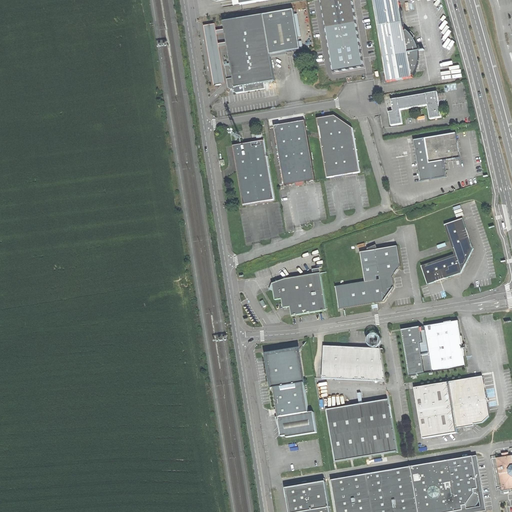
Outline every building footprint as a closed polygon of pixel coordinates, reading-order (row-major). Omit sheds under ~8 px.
[(351,0),(319,0),(331,71),(363,66),(351,0)] [(373,0),(383,57),(408,53),(404,31),(399,0),(373,0)] [(294,10),(264,15),(270,54),(301,49),(294,10)] [(224,21),(230,20),(229,13),(214,15),(216,23),(224,21)] [(270,54),(264,15),(230,20),(224,21),(228,46),(231,63),(224,64),(228,88),(237,94),(265,89),(264,83),(275,81),(270,54)] [(408,53),(408,54),(419,52),(418,47),(416,43),(415,41),(413,38),(412,39),(408,35),(409,33),(408,31),(406,30),(406,31),(404,31),(408,53)] [(419,55),(419,52),(408,54),(412,75),(413,75),(414,76),(415,74),(417,71),(418,67),(419,63),(419,60),(419,55)] [(408,54),(408,53),(383,57),(385,70),(387,83),(412,78),(412,75),(408,54)] [(444,91),(438,92),(440,104),(446,103),(444,91)] [(391,126),(402,124),(400,110),(427,106),(430,119),(441,118),(439,104),(440,104),(438,92),(392,100),(393,105),(394,111),(389,112),(391,126)] [(360,172),(352,127),(336,117),(329,118),(317,120),(327,177),(360,172)] [(284,185),(315,179),(305,120),(289,123),(274,125),(284,185)] [(456,133),(425,138),(429,163),(443,161),(460,158),(456,133)] [(274,199),(264,138),(250,141),(250,143),(245,144),(235,145),(236,150),(235,150),(235,151),(234,151),(235,155),(236,155),(237,158),(235,159),(242,200),(250,198),(250,200),(253,202),(255,201),(255,202),(274,199)] [(429,163),(425,138),(414,140),(417,159),(421,181),(446,177),(443,161),(429,163)] [(422,266),(428,284),(448,278),(458,274),(461,273),(471,252),(473,249),(463,219),(456,222),(445,225),(455,255),(422,266)] [(398,246),(376,249),(381,279),(366,281),(336,287),(340,309),(365,305),(384,302),(395,287),(393,277),(401,265),(398,246)] [(381,279),(376,249),(361,252),(366,281),(381,279)] [(273,291),(275,300),(282,299),(283,307),(290,306),(292,316),(294,315),(296,316),(296,315),(308,313),(309,314),(310,313),(322,311),(323,311),(324,310),(327,310),(320,273),(286,278),(272,283),(273,291)] [(466,366),(465,356),(463,349),(462,343),(461,336),(459,321),(453,322),(445,323),(438,324),(425,326),(425,329),(433,372),(466,366)] [(410,376),(433,372),(425,329),(421,330),(420,326),(413,327),(413,328),(402,330),(410,376)] [(386,382),(381,349),(354,348),(325,346),(323,378),(386,382)] [(280,358),(279,358),(278,357),(278,356),(276,355),(274,354),(272,355),(270,356),(269,358),(268,360),(269,362),(271,364),(270,368),(278,416),(279,416),(279,419),(278,419),(281,436),(286,435),(286,437),(317,432),(313,411),(309,412),(300,356),(299,355),(297,355),(299,353),(298,352),(297,351),(295,350),(293,350),(292,352),(290,353),(287,353),(285,353),(283,353),(282,355),(282,357),(280,358)] [(483,376),(449,382),(457,428),(458,428),(474,425),(473,424),(482,422),(489,416),(486,396),(483,376)] [(458,432),(458,428),(457,428),(449,382),(414,387),(423,438),(458,432)] [(336,461),(398,451),(389,399),(383,400),(382,399),(376,399),(376,401),(364,403),(365,409),(353,411),(352,405),(327,409),(336,461)] [(511,455),(509,456),(508,452),(501,453),(502,457),(496,458),(497,461),(496,462),(496,463),(497,463),(499,471),(498,471),(498,473),(499,473),(502,490),(510,488),(510,487),(511,486),(511,455)] [(477,461),(445,466),(440,474),(429,476),(422,470),(370,479),(363,480),(342,483),(335,485),(339,511),(465,511),(466,510),(469,510),(470,511),(478,511),(481,510),(482,508),(483,505),(484,503),(483,501),(482,499),(480,498),(478,498),(477,494),(482,493),(478,467),(476,467),(475,463),(477,463),(477,461)] [(440,474),(445,466),(422,470),(429,476),(440,474)] [(332,511),(327,483),(287,490),(291,511),(332,511)]
